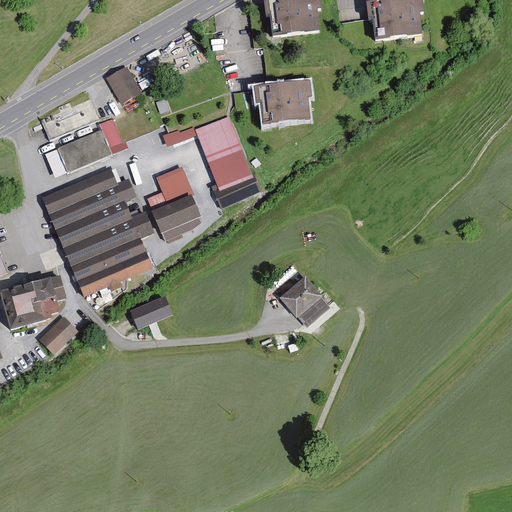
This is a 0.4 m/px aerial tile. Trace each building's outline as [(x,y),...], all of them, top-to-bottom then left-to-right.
[(308,0),(281,0),(262,2),(264,17),(269,17),(270,31),(278,30),(279,37),(310,33),(309,26),(317,25),(315,11),(319,10),(317,0),(311,0),(309,0),(308,0)] [(411,1),(399,2),(365,6),(367,21),(371,20),(373,34),(380,34),(381,41),(413,37),(412,30),(419,29),(417,15),(422,14),(420,3),(411,4),(411,1)] [(201,24),(201,25),(203,35),(213,34),(217,33),(215,16),(201,24)] [(107,79),(121,104),(138,94),(124,69),(107,79)] [(253,91),(254,92),(255,105),(259,105),(261,119),(269,118),(269,126),(301,122),(300,114),(307,113),(306,99),(310,99),(308,87),(300,88),(299,85),(287,86),(253,91)] [(48,142),(52,140),(67,133),(70,138),(80,134),(78,129),(98,120),(89,99),(39,121),(41,124),(48,142)] [(166,99),(157,102),(161,115),(171,111),(166,99)] [(252,175),(229,117),(196,130),(218,188),(252,175)] [(180,130),(163,136),(167,147),(197,136),(194,128),(181,133),(180,130)] [(111,155),(109,150),(101,132),(56,151),(66,174),(111,155)] [(182,166),(156,177),(167,204),(193,193),(182,166)] [(42,200),(83,297),(108,287),(110,293),(120,288),(118,283),(153,269),(140,238),(153,233),(145,213),(139,215),(137,211),(130,214),(125,202),(136,197),(129,179),(118,183),(113,170),(42,200)] [(259,192),(252,175),(213,192),(220,209),(259,192)] [(192,229),(202,223),(191,198),(153,214),(165,241),(192,229)] [(0,290),(0,293),(10,330),(47,320),(47,319),(51,318),(50,314),(59,312),(56,301),(66,299),(60,275),(51,278),(51,277),(0,290)] [(323,295),(305,276),(279,300),(297,318),(298,317),(307,328),(331,308),(321,297),(323,295)] [(165,297),(131,312),(139,329),(173,315),(165,297)] [(54,355),(78,332),(64,317),(40,341),(54,355)]
